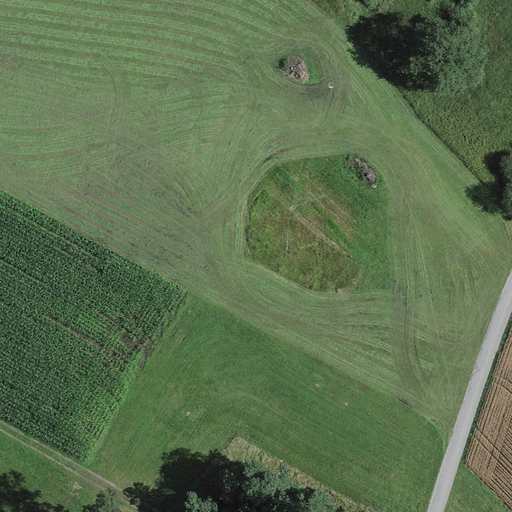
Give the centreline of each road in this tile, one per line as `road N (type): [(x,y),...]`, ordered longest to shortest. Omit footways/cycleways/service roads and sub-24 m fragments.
road 1 (track): [(511,292),(441,511)]
road 2 (track): [(0,422),(162,511)]
